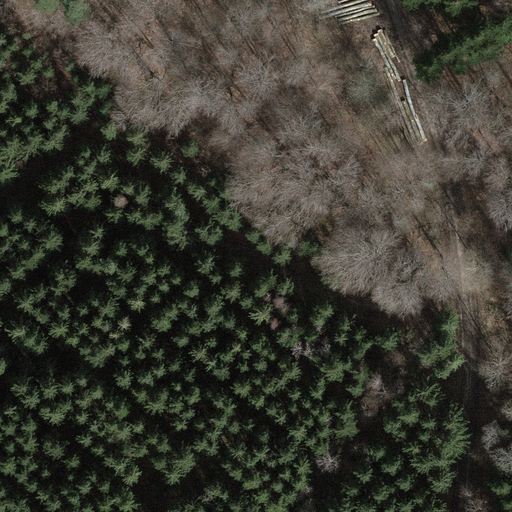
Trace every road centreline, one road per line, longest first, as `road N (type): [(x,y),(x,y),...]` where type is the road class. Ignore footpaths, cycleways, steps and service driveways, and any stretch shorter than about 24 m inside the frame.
road 1 (track): [(0,202),(100,249),(240,272),(352,348),(427,326),(476,273)]
road 2 (track): [(391,0),(444,139),(476,273)]
road 3 (track): [(476,273),(483,301),(479,511)]
